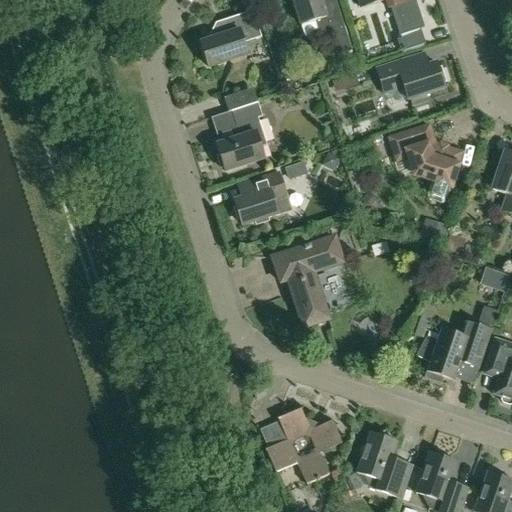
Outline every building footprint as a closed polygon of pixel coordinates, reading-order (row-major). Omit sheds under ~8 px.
[(292,0),(301,26),(305,38),(318,33),(321,41),(331,38),(337,55),(351,50),(335,0),(334,0),(322,4),(320,0),(292,0)] [(357,0),(361,9),(385,1),(388,10),(393,9),(397,20),(394,21),(399,36),(424,28),(414,0),(357,0)] [(200,44),(208,68),(247,56),(243,44),(261,38),(253,11),(219,23),(223,33),(220,37),(200,44)] [(419,33),(396,40),(400,51),(422,44),(419,33)] [(436,64),(426,67),(423,55),(376,70),(384,95),(403,89),(407,101),(410,100),(411,106),(427,101),(425,96),(444,89),(436,64)] [(258,104),(231,112),(239,136),(237,139),(216,146),(225,172),(264,160),(260,149),(267,146),(258,119),(262,118),(258,104)] [(413,176),(431,183),(426,196),(428,201),(441,205),(445,203),(450,189),(451,189),(458,166),(457,166),(461,154),(434,145),(428,127),(389,140),(394,156),(405,153),(413,176)] [(511,215),(511,155),(504,153),(491,190),(507,196),(502,212),(511,215)] [(239,200),(234,202),(242,226),(254,222),(256,226),(268,222),(267,218),(286,212),(289,208),(278,175),(235,189),(239,200)] [(334,238),(272,259),(280,284),(288,281),(302,325),(302,326),(303,329),(329,320),(328,317),(327,317),(313,273),(342,264),(334,238)] [(424,252),(413,257),(421,273),(432,267),(424,252)] [(459,363),(479,370),(491,332),(467,324),(463,338),(441,331),(438,341),(427,337),(416,356),(431,362),(425,379),(441,384),(443,379),(453,382),(459,363)] [(483,375),(498,380),(493,396),(501,399),(501,401),(502,404),(509,406),(511,405),(511,346),(494,340),(483,375)] [(287,442),(265,451),(275,473),(297,464),(306,486),(316,481),(317,482),(319,481),(319,480),(329,476),(319,454),(341,445),(331,422),(317,428),(315,424),(312,425),(311,423),(307,425),(300,410),(278,420),(287,442)] [(402,501),(413,467),(395,461),(393,455),(397,443),(390,440),(385,432),(377,436),(370,434),(365,447),(357,451),(361,460),(356,474),(363,477),(370,490),(402,501)] [(415,495),(422,497),(429,510),(433,511),(460,511),(467,493),(451,488),(449,484),(456,463),(429,454),(415,495)] [(511,511),(511,508),(509,507),(507,503),(511,487),(511,481),(487,473),(473,511),(511,511)]
